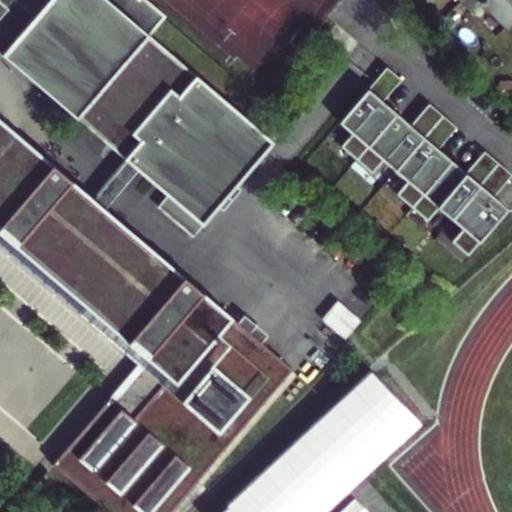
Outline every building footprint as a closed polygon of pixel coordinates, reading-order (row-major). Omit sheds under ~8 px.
[(0,0),(0,14),(12,0),(0,0)] [(266,152),(93,0),(53,0),(1,63),(199,230),(266,152)] [(511,19),(511,0),(461,0),(461,1),(471,12),(481,1),(506,25),(511,19)] [(372,101),(365,95),(327,140),(468,260),(506,215),(484,197),(470,184),(426,147),(413,135),(372,101)] [(0,243),(164,384),(156,396),(223,448),(287,378),(0,135),(0,243)] [(220,511),(324,511),(420,424),(371,372),(220,511)] [(107,401),(53,469),(104,511),(169,511),(223,448),(156,396),(132,423),(107,401)]
